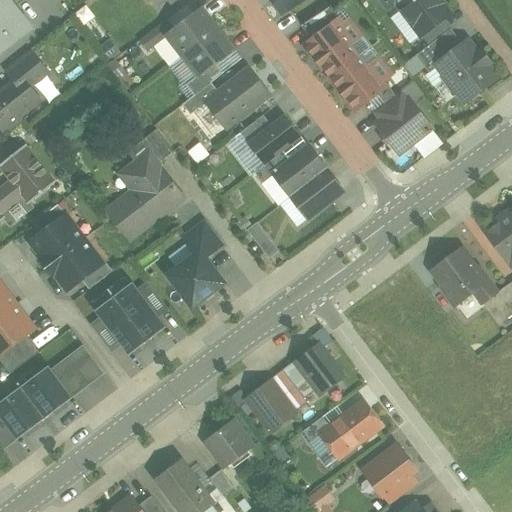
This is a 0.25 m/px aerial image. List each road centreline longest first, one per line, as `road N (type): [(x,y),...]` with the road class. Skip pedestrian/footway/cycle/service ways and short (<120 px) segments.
road 1 (residential): [(481,511),(311,286)]
road 2 (residential): [(403,211),(239,0)]
road 3 (residential): [(147,411),(77,322),(50,309),(12,258)]
road 4 (residential): [(147,411),(311,286)]
road 5 (residential): [(15,511),(147,411)]
road 6 (residential): [(403,211),(511,132)]
